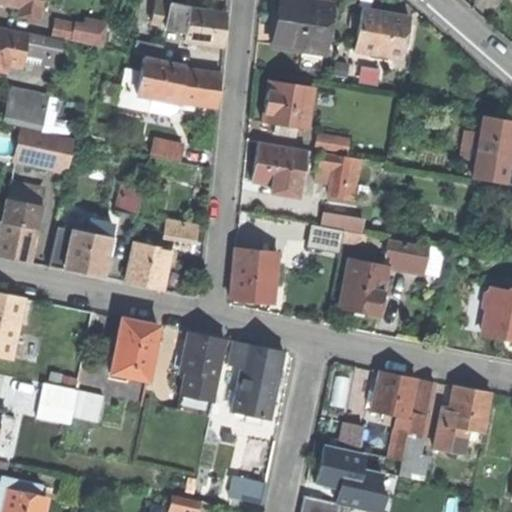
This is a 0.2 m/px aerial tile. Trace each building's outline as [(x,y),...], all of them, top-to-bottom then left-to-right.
[(33,7),(34,0),(0,0),(0,1),(20,6),(18,14),(37,18),(39,9),(33,7)] [(166,24),(165,28),(186,32),(185,42),(222,46),(224,32),(226,13),(188,8),(188,6),(159,0),(155,0),(152,21),(166,24)] [(278,44),(324,51),(330,0),(280,0),(278,12),(282,13),(280,27),(278,44)] [(357,49),(403,57),(407,32),(409,18),(363,10),(359,37),(350,36),(349,45),(357,47),(357,49)] [(83,24),(76,22),(73,39),(103,44),(106,21),(84,18),(83,24)] [(54,37),(73,39),(76,22),(56,20),(54,37)] [(58,59),(62,39),(26,34),(0,28),(0,70),(16,74),(18,66),(21,67),(24,53),(58,59)] [(134,53),(160,58),(163,46),(136,40),(134,53)] [(170,117),(177,112),(178,108),(193,110),(193,104),(216,107),(218,92),(220,73),(183,68),(183,66),(143,57),(140,72),(125,70),(119,105),(170,117)] [(273,132),(293,135),(295,126),(306,128),(313,86),(270,79),(266,99),(263,121),(274,123),(273,132)] [(13,89),(10,101),(46,109),(42,130),(52,132),(59,98),(13,89)] [(42,130),(46,109),(10,101),(6,122),(23,126),(37,129),(42,130)] [(473,176),(506,181),(511,147),(511,119),(483,116),(480,133),(476,158),(473,176)] [(16,158),(30,161),(37,129),(23,126),(16,158)] [(52,132),(42,130),(37,129),(30,161),(69,169),(77,137),(52,132)] [(461,156),(476,158),(480,133),(466,130),(461,156)] [(318,146),(349,151),(352,136),(321,131),(318,146)] [(151,152),(181,158),(184,142),(154,136),(151,152)] [(298,196),(306,150),(260,142),(257,162),(253,180),(273,184),(272,191),(298,196)] [(361,157),(320,151),(319,164),(317,165),(316,175),(332,178),(329,194),(354,198),(361,157)] [(7,199),(40,205),(43,190),(11,183),(7,199)] [(117,212),(136,216),(142,189),(122,185),(117,212)] [(158,196),(145,193),(140,218),(153,221),(158,196)] [(40,205),(7,199),(0,234),(0,256),(28,262),(35,231),(40,205)] [(364,220),(323,213),(321,225),(362,232),(364,220)] [(90,219),(87,233),(110,238),(112,224),(90,219)] [(197,226),(165,221),(163,233),(195,238),(197,226)] [(342,232),(311,226),(308,247),(339,252),(340,242),(342,232)] [(48,266),(64,269),(72,230),(56,227),(48,266)] [(106,255),(110,238),(87,233),(72,230),(64,269),(102,277),(106,255)] [(367,236),(342,232),(340,242),(365,246),(367,236)] [(424,273),(429,246),(387,238),(384,253),(390,254),(387,266),(424,273)] [(167,263),(170,251),(133,243),(125,282),(161,289),(167,263)] [(443,249),(429,246),(424,273),(438,276),(443,249)] [(275,275),(277,252),(235,249),(230,300),(272,304),(275,275)] [(176,252),(170,251),(167,263),(174,265),(175,259),(176,252)] [(383,287),(387,266),(348,258),(338,307),(378,315),(383,287)] [(511,287),(504,291),(491,288),(484,294),(484,300),(482,303),(482,307),(485,314),(482,333),(503,338),(504,333),(508,334),(511,334),(511,335),(511,287)] [(0,355),(12,359),(24,299),(0,293),(0,355)] [(110,372),(147,380),(158,326),(121,319),(116,342),(114,355),(110,372)] [(184,352),(180,372),(186,373),(181,395),(213,402),(215,392),(221,362),(225,340),(205,336),(188,332),(184,352)] [(108,354),(114,355),(116,342),(111,340),(110,346),(108,354)] [(233,342),(225,340),(221,362),(228,364),(233,342)] [(232,411),(248,415),(259,417),(269,419),(271,410),(277,380),(283,352),(233,342),(228,364),(232,365),(241,367),(232,411)] [(226,394),(232,365),(228,364),(221,362),(215,392),(226,394)] [(399,416),(412,418),(419,379),(393,374),(381,371),(373,411),(399,416)] [(412,418),(408,437),(421,440),(433,382),(419,379),(412,418)] [(73,389),(42,383),(36,416),(66,422),(68,415),(73,389)] [(467,389),(452,386),(448,410),(440,408),(433,448),(462,453),(467,429),(483,432),(490,393),(467,389)] [(104,396),(77,391),(72,417),(99,422),(104,396)] [(0,426),(12,429),(14,416),(0,413),(0,426)] [(258,423),(259,417),(248,415),(247,421),(258,423)] [(408,437),(412,418),(399,416),(390,459),(396,460),(403,461),(408,437)] [(346,424),(341,448),(357,451),(362,427),(346,424)] [(418,454),(421,440),(408,437),(403,461),(400,475),(422,480),(427,456),(418,454)] [(360,470),(363,455),(323,447),(316,483),(331,486),(338,487),(355,490),(360,470)] [(380,486),(383,473),(360,470),(355,490),(338,487),(335,503),(374,511),(381,511),(386,496),(380,486)] [(44,511),(48,497),(43,495),(45,484),(4,475),(0,493),(0,511),(44,511)] [(267,482),(234,475),(230,497),(263,503),(267,482)] [(203,511),(200,511),(202,500),(172,494),(170,507),(185,510),(184,511),(203,511)]
